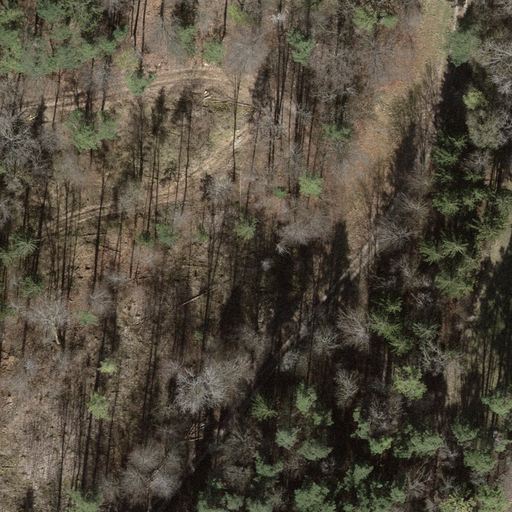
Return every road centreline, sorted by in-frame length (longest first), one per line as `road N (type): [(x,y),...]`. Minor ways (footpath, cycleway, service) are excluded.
road 1 (track): [(466,0),(468,50),(433,157),(283,363),(155,511)]
road 2 (track): [(283,363),(326,198),(307,130),(253,79),(194,73),(0,107)]
